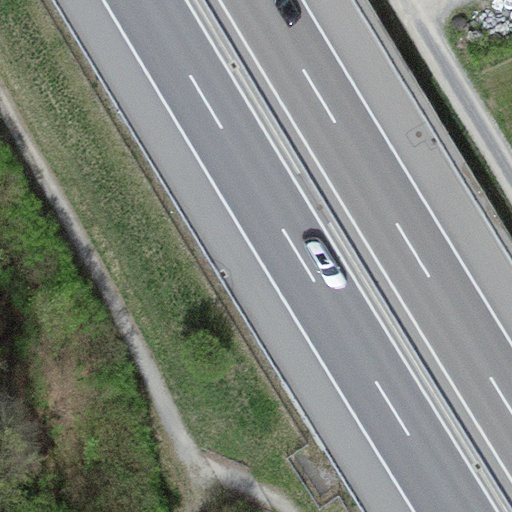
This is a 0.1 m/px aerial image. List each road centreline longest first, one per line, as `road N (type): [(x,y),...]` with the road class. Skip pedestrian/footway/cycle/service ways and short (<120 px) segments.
road 1 (motorway): [(145,0),(456,511)]
road 2 (motorway): [(511,411),(262,0)]
road 3 (track): [(406,0),(511,176)]
